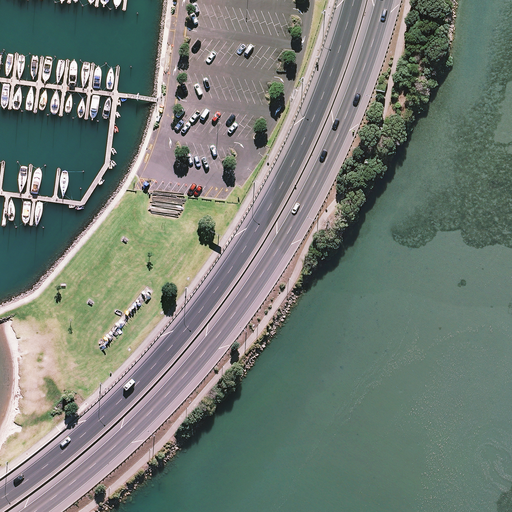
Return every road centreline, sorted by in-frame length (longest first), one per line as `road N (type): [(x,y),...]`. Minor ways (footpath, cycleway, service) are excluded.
road 1 (trunk): [(383,0),(314,180),(275,246),(195,357),(112,447),(33,511)]
road 2 (trunk): [(0,494),(114,397),(188,313),(304,131),(349,0)]
